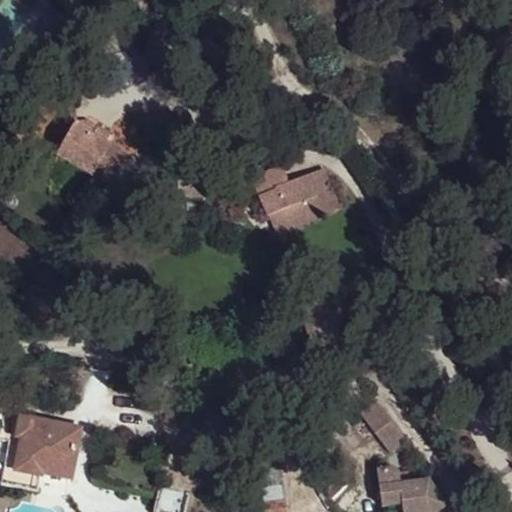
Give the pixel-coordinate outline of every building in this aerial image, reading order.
[(77,123),(74,128),(104,145),(110,134),(87,121),(77,123)] [(74,128),(57,158),(93,178),(109,147),(104,145),(74,128)] [(109,147),(93,178),(109,187),(127,158),(109,147)] [(253,177),(268,217),(317,197),(310,177),(286,186),(287,181),(285,175),(280,171),(273,171),(253,177)] [(317,197),(268,217),(275,234),(339,209),(325,171),(310,177),(317,197)] [(311,333),(343,325),(338,306),(306,315),(311,333)] [(462,398),(478,454),(511,444),(511,441),(497,388),(462,398)] [(360,416),(389,454),(405,441),(376,403),(360,416)] [(72,479),(81,430),(22,420),(18,439),(22,440),(17,472),(42,477),(43,474),(72,479)] [(39,494),(42,477),(17,472),(18,462),(6,461),(3,483),(2,487),(4,488),(39,494)] [(377,471),(381,508),(401,505),(402,511),(440,511),(446,509),(428,481),(400,485),(398,473),(393,468),(377,471)]
